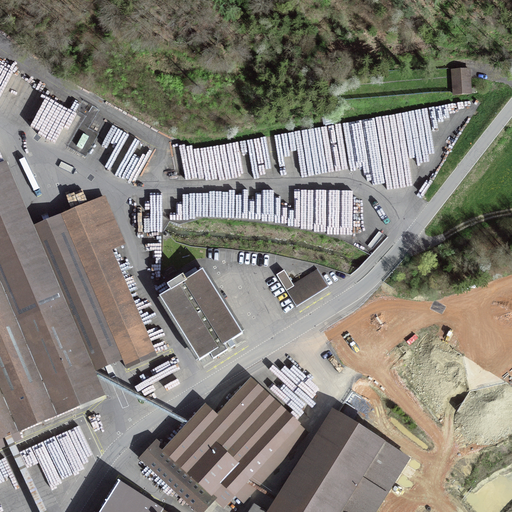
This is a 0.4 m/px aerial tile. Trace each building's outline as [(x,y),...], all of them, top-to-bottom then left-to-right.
[(468,71),(455,71),(451,72),(453,94),(470,93),(468,71)] [(84,133),(76,145),(82,149),(90,137),(84,133)] [(93,377),(30,226),(4,167),(0,168),(0,443),(103,400),(93,377)] [(30,226),(93,377),(151,353),(108,251),(120,245),(100,197),(30,226)] [(203,271),(159,297),(198,361),(242,334),(203,271)] [(296,307),(326,289),(315,271),(285,289),(296,307)] [(178,435),(165,449),(216,496),(224,503),(295,426),(247,382),(212,420),(201,410),(178,435)] [(271,511),(371,511),(406,457),(334,412),(271,511)] [(165,449),(178,435),(169,426),(156,440),(165,449)] [(165,449),(156,440),(140,455),(198,511),(202,511),(216,496),(165,449)] [(264,511),(253,505),(248,511),(167,511),(122,483),(103,511),(264,511)]
